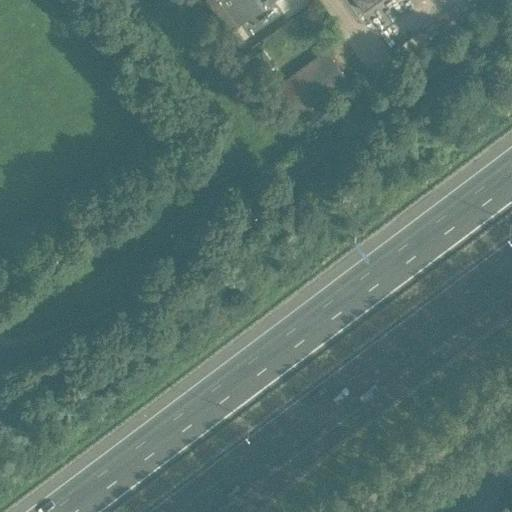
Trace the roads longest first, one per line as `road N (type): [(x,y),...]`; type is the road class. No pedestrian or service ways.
road 1 (motorway): [(511,177),(63,511)]
road 2 (motorway): [(186,511),(511,269)]
